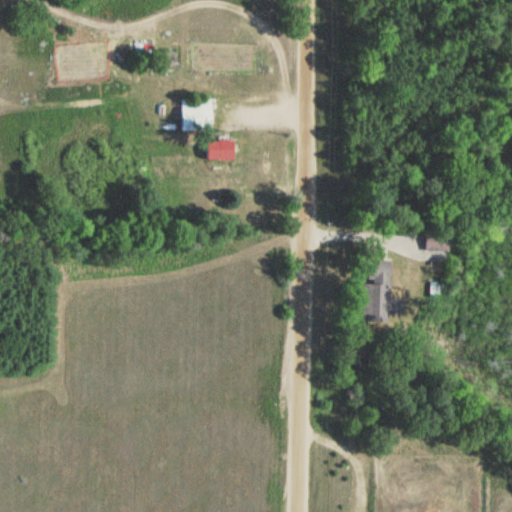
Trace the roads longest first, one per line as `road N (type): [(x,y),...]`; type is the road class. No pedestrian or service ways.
road 1 (residential): [(300,272),(309,0)]
road 2 (residential): [(295,511),(300,272)]
